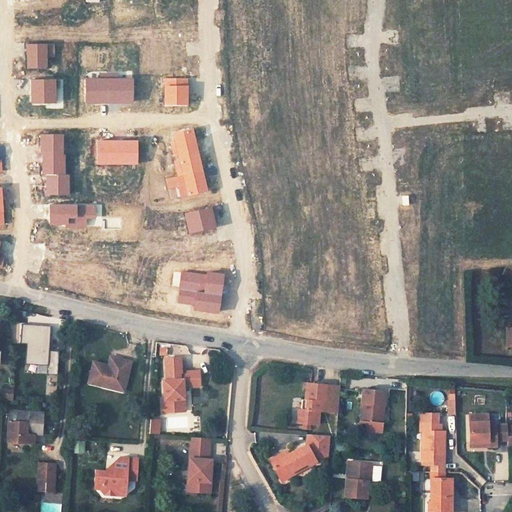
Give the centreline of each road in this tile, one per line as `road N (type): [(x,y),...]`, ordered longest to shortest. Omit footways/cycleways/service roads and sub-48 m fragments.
road 1 (residential): [(379,116),(405,364)]
road 2 (residential): [(25,293),(249,343)]
road 3 (residential): [(249,343),(219,120)]
road 4 (residential): [(219,120),(9,121)]
road 5 (residential): [(249,343),(239,442),(273,511)]
road 6 (residential): [(9,121),(24,195),(25,293)]
road 7 (residential): [(249,343),(405,364)]
road 8 (residential): [(379,116),(511,112)]
road 9 (residential): [(4,0),(9,121)]
road 10 (residential): [(219,120),(212,0)]
